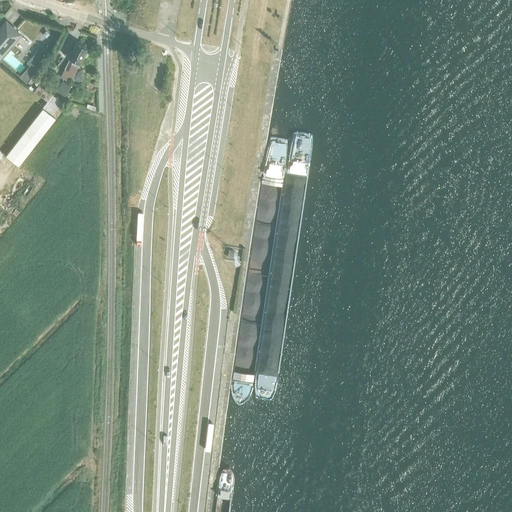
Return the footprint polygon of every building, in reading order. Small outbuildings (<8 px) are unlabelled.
[(0,54),(22,31),(6,16),(0,22),(0,54)] [(77,40),(67,58),(78,64),(88,47),(77,40)] [(38,49),(18,73),(27,80),(46,56),(38,49)] [(3,59),(18,73),(24,66),(10,52),(3,59)] [(60,76),(70,81),(79,65),(69,60),(60,76)] [(0,91),(8,82),(0,75),(0,91)] [(63,80),(56,91),(65,97),(72,86),(63,80)] [(41,85),(0,134),(0,145),(21,163),(67,106),(41,85)]
